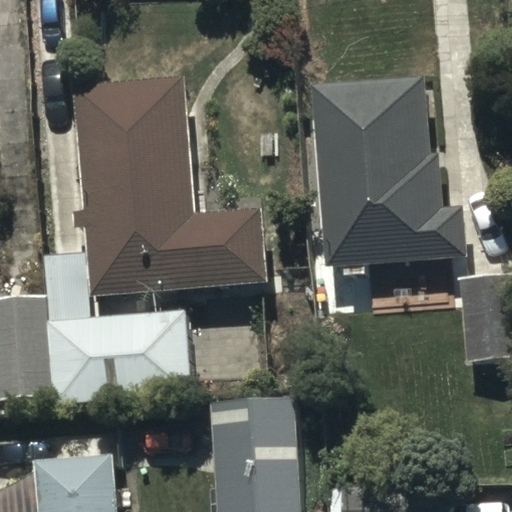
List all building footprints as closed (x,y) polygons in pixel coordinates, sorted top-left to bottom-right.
[(422,77),(314,85),(328,263),(466,252),(462,204),(442,206),(437,151),(428,152),(422,77)] [(194,90),(83,100),(102,310),(275,295),(269,220),(206,226),(194,90)] [(53,309),(60,411),(201,407),(196,324),(96,330),(92,262),(51,265),(53,309)] [(511,276),(462,281),(470,365),(511,360),(511,276)] [(0,411),(60,411),(53,309),(0,312),(0,411)] [(305,511),(300,407),(217,411),(221,511),(305,511)] [(45,477),(0,500),(0,511),(126,511),(122,470),(45,477)] [(480,511),(480,498),(337,499),(337,511),(480,511)]
